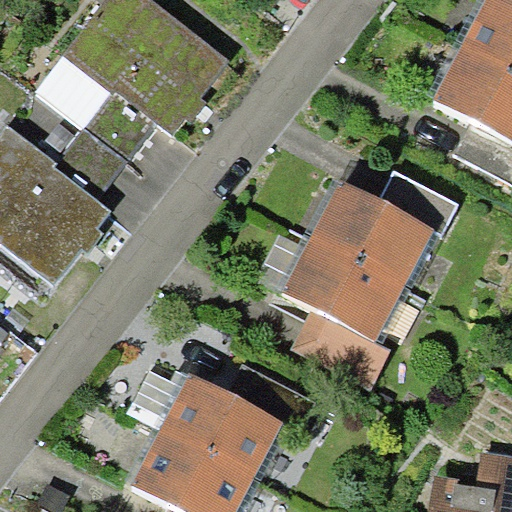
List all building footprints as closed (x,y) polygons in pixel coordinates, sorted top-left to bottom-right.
[(511,12),(487,0),(458,56),(511,84),(511,12)] [(152,130),(167,142),(224,70),(147,9),(121,41),(93,19),(32,97),(78,134),(77,135),(121,170),(152,130)] [(511,84),(458,56),(429,111),(477,136),(460,167),(511,194),(511,84)] [(91,209),(121,170),(77,135),(49,171),(3,134),(0,137),(0,254),(49,292),(105,220),(91,209)] [(337,191),(307,248),(398,295),(428,239),(437,244),(453,213),(401,185),(384,216),(337,191)] [(369,351),(398,295),(307,248),(278,303),(325,328),(309,359),(361,386),(378,355),(369,351)] [(157,438),(157,439),(248,488),(277,432),(295,442),(311,409),(250,377),(234,409),(186,384),(185,385),(171,378),(165,388),(144,377),(122,420),(157,438)] [(127,495),(158,511),(235,511),(248,488),(157,439),(127,495)] [(509,477),(510,468),(511,462),(482,458),(479,473),(509,477)] [(511,511),(511,509),(490,506),(491,500),(441,493),(437,511),(511,511)]
